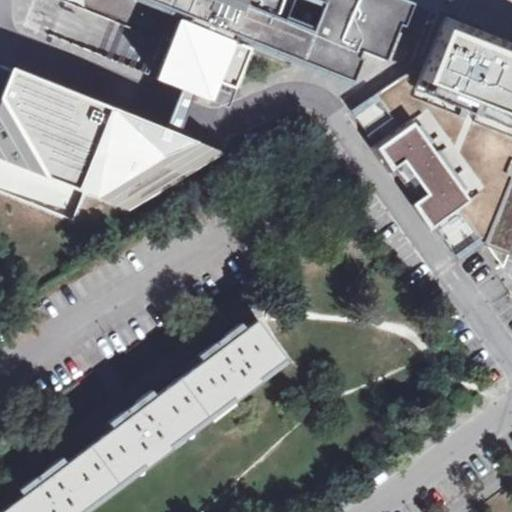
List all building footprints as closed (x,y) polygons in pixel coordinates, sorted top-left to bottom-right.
[(64,0),(163,40),(149,75),(156,78),(211,100),(216,88),(231,94),(249,49),(291,66),(292,65),(287,63),(290,56),(353,81),(362,59),(359,57),(361,51),(385,61),(397,31),(393,29),(399,13),(383,7),(385,0),(64,0)] [(385,0),(383,7),(399,13),(393,29),(397,31),(409,2),(404,0),(385,0)] [(352,110),(462,259),(488,239),(511,179),(511,43),(443,16),(420,74),(414,71),(402,78),(352,110)] [(127,211),(220,152),(11,69),(0,96),(0,192),(70,220),(82,194),(127,211)] [(511,253),(511,251),(511,179),(488,239),(487,243),(511,253)] [(261,381),(258,376),(284,356),(257,319),(244,328),(241,323),(199,354),(203,359),(155,394),(151,389),(110,421),(114,425),(66,462),(61,457),(19,489),(23,494),(0,511),(80,511),(79,510),(143,463),(146,467),(172,448),(169,443),(232,396),(236,400),(261,381)]
